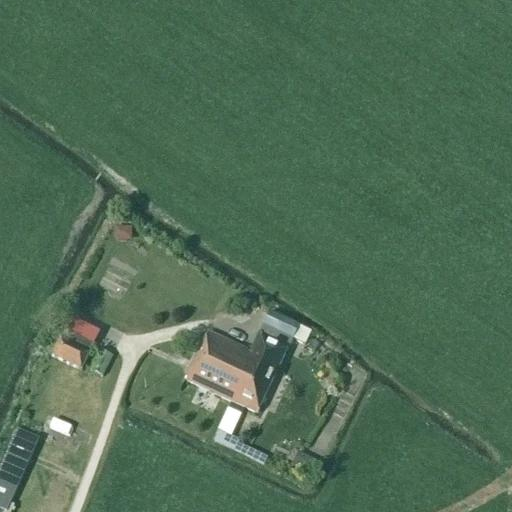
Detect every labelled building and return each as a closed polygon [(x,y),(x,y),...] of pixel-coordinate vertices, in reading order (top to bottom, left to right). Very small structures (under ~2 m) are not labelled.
[(114,243),(131,243),(131,230),(114,230),(114,243)] [(239,350),(236,362),(249,369),(245,377),(250,379),(248,383),(268,393),(288,350),(299,328),(269,314),(258,335),(260,336),(251,355),(239,349),(239,350)] [(93,348),(64,333),(52,358),(81,373),(93,348)] [(186,382),(231,403),(232,404),(245,377),(249,369),(236,362),(239,350),(239,349),(209,335),(202,349),(201,348),(186,382)] [(112,358),(99,352),(89,372),(102,378),(112,358)] [(245,377),(232,404),(231,403),(217,432),(218,432),(213,444),(263,467),(267,459),(238,446),(240,442),(230,438),(243,409),(257,416),(268,393),(248,383),(250,379),(245,377)] [(37,438),(46,416),(28,408),(18,430),(37,438)] [(0,511),(2,511),(7,511),(38,441),(17,432),(0,469),(0,511)] [(308,476),(315,462),(298,453),(291,467),(308,476)]
